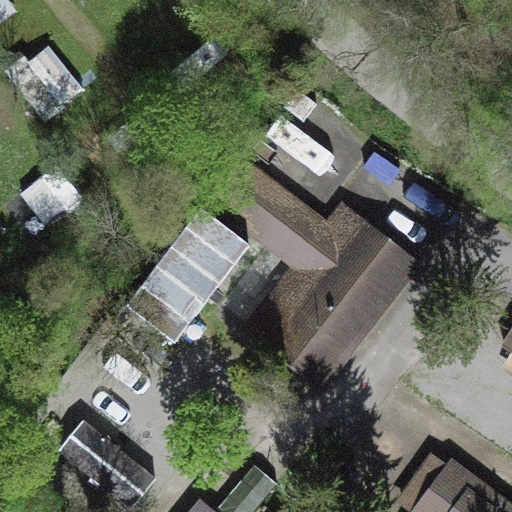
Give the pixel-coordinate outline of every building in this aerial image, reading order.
[(0,0),(0,21),(20,6),(15,0),(0,0)] [(363,326),(410,266),(360,227),(344,247),(237,164),(213,195),(320,278),(271,341),(321,380),(363,326)] [(181,340),(256,238),(204,200),(128,302),(181,340)] [(77,421),(59,464),(141,499),(160,456),(77,421)] [(511,511),(511,501),(451,457),(409,511),(511,511)]
